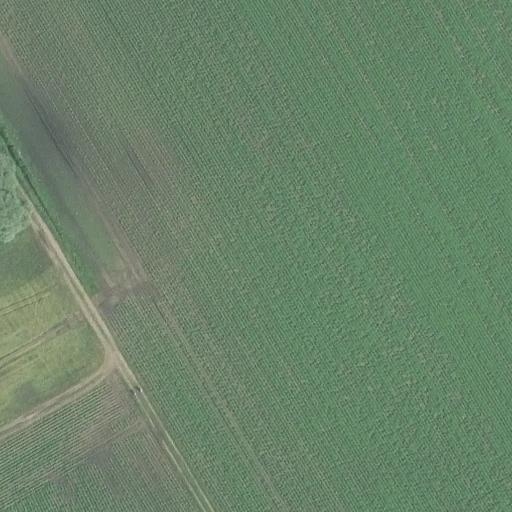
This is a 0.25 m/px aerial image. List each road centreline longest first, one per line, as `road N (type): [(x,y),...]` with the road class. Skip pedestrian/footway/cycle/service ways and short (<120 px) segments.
road 1 (track): [(0,167),(207,511)]
road 2 (track): [(119,366),(0,436)]
